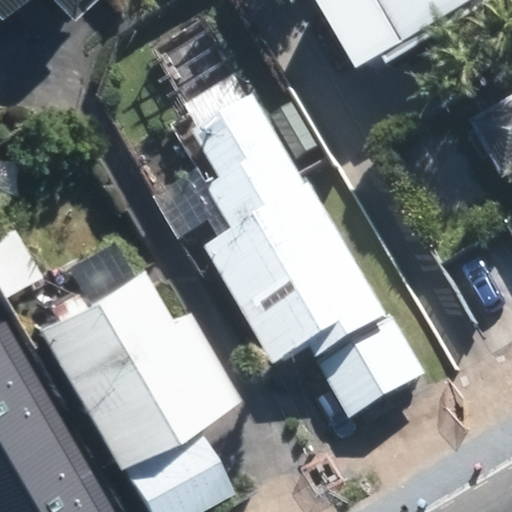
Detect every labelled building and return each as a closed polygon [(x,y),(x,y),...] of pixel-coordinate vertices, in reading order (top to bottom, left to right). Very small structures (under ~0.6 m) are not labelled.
[(0,0),(23,22),(46,0),(0,0)] [(400,62),(505,0),(328,0),(367,67),(394,53),(400,62)] [(193,111),(246,81),(210,18),(157,48),(193,111)] [(431,370),(320,180),(318,181),(265,90),(201,126),(230,175),(217,184),(241,226),(213,242),(281,360),(316,340),(324,355),(321,356),(354,414),(431,370)] [(511,103),(476,124),(509,182),(511,180),(511,103)] [(411,211),(377,233),(445,340),(479,319),(411,211)] [(0,293),(33,273),(5,225),(0,227),(0,293)] [(27,324),(109,466),(115,462),(143,511),(187,511),(224,491),(185,422),(229,396),(179,308),(161,318),(130,265),(27,324)] [(116,511),(5,321),(0,323),(0,511),(116,511)]
